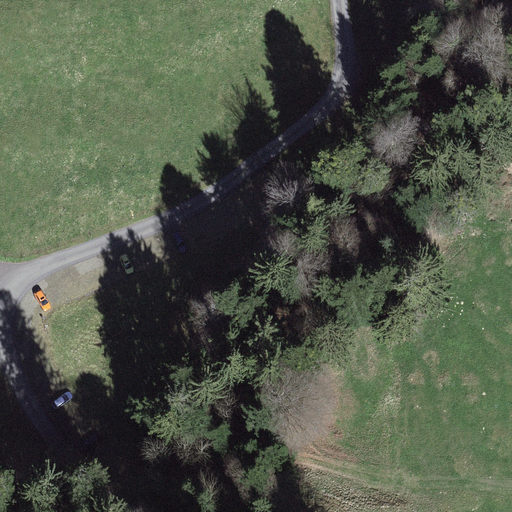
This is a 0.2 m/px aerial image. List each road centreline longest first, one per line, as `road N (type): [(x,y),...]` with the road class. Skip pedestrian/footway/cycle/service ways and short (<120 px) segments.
road 1 (track): [(339,0),(345,83),(318,123),(206,206),(22,280),(0,301)]
road 2 (track): [(0,342),(46,436),(93,493),(121,511)]
